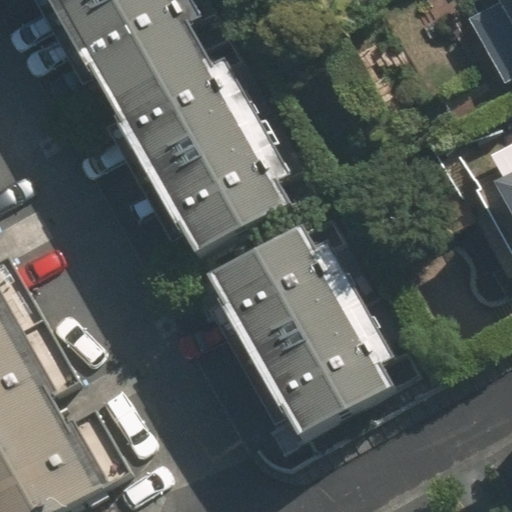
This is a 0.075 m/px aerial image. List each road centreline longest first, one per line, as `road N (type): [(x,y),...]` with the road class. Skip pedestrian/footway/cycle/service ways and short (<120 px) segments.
road 1 (residential): [(0,92),(210,495),(243,511)]
road 2 (residential): [(319,511),(511,403)]
